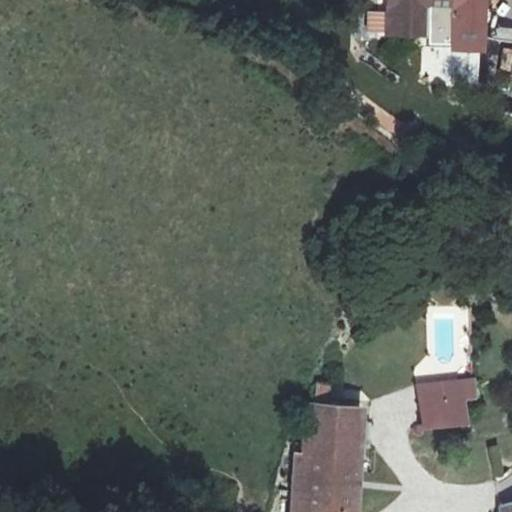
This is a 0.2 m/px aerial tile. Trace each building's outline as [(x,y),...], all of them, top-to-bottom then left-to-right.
[(390,0),(390,5),(390,25),(446,26),(446,0),(390,0)] [(446,0),(446,26),(478,27),(478,0),(446,0)] [(390,25),(390,5),(373,5),(373,25),(390,25)] [(455,400),(420,404),(423,425),(466,420),(464,399),(474,398),(472,380),(453,383),(455,400)] [(418,387),(420,404),(455,400),(453,383),(418,387)] [(285,511),(361,511),(369,404),(312,401),(311,404),(306,444),(299,445),(293,510),(285,511)]
